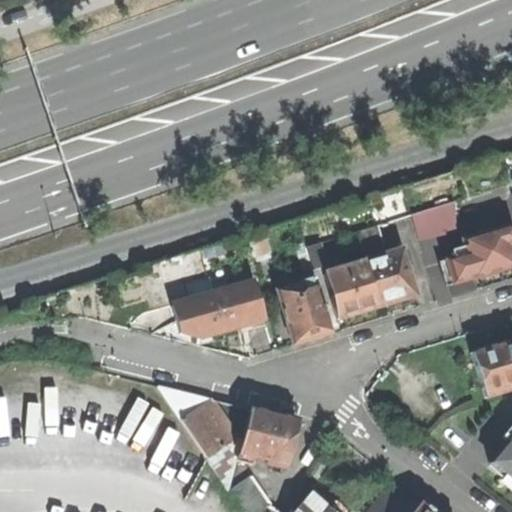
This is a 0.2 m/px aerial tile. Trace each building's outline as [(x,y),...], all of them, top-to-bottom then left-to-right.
[(504,215),(511,212),(511,184),(497,189),(503,211),(504,215)] [(492,215),(503,211),(497,189),(485,193),(492,215)] [(455,202),(411,215),(418,238),(456,228),(455,202)] [(360,250),(384,243),(378,225),(354,232),(360,250)] [(463,240),(465,245),(456,248),(457,251),(452,252),(453,258),(444,260),(441,264),(447,283),(474,275),(474,277),(494,271),(511,265),(511,264),(506,244),(504,244),(500,230),(463,240)] [(305,247),(312,270),(327,264),(320,242),(305,247)] [(363,262),(363,263),(377,307),(403,299),(415,295),(401,250),(363,262)] [(363,263),(324,275),(338,319),(353,315),(377,307),(363,263)] [(277,291),(293,345),(311,340),(332,333),(315,280),(277,291)] [(242,326),(264,320),(253,281),(172,304),(180,333),(199,339),(207,337),(242,326)] [(511,388),(511,340),(497,345),(497,346),(484,350),(472,354),(485,397),(511,388)] [(157,387),(229,491),(238,455),(241,445),(210,400),(157,387)] [(250,410),(241,445),(238,455),(287,468),(299,422),(274,416),(250,410)] [(511,438),(491,464),(511,481),(511,438)] [(244,511),(281,511),(271,506),(272,504),(252,476),(229,491),(244,511)] [(371,511),(413,511),(417,508),(391,487),(371,511)] [(329,511),(312,497),(298,511),(329,511)] [(433,511),(422,502),(417,508),(413,511),(433,511)]
